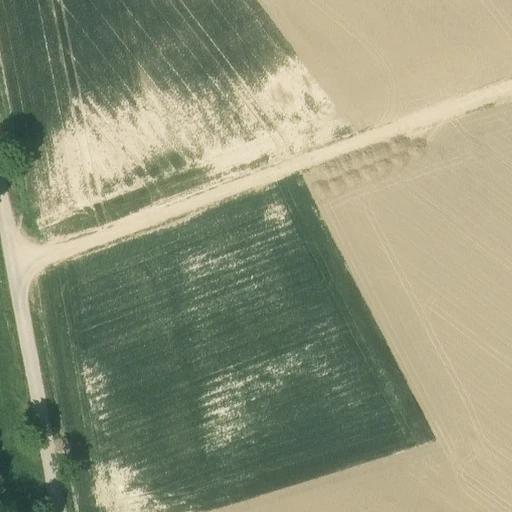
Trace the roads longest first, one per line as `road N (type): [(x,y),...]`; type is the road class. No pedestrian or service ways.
road 1 (track): [(511,86),(6,273)]
road 2 (unclassified): [(0,240),(51,511)]
